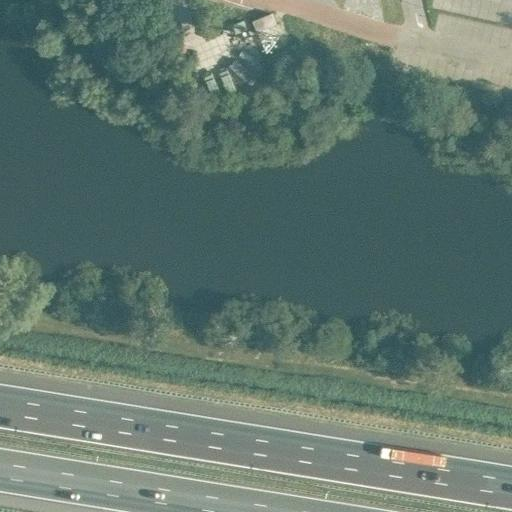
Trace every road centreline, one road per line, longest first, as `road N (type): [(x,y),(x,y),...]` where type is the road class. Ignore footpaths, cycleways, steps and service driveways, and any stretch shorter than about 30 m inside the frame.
road 1 (motorway): [(511,487),(0,403)]
road 2 (motorway): [(0,475),(229,511)]
